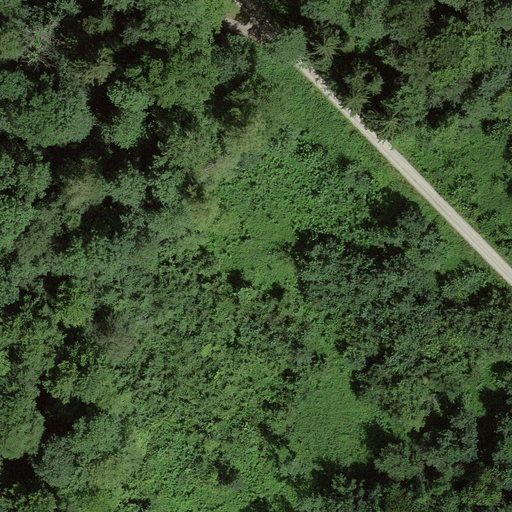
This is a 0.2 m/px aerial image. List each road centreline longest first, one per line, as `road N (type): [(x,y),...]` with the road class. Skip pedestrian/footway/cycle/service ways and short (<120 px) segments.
road 1 (track): [(230,0),(511,281)]
road 2 (track): [(255,27),(124,0)]
